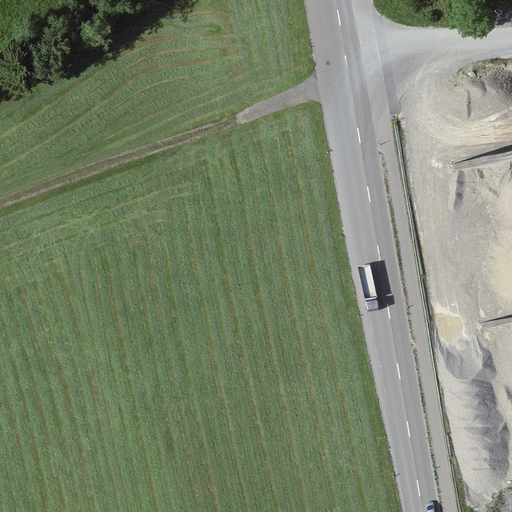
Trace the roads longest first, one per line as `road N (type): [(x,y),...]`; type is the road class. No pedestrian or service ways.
road 1 (primary): [(331,0),(426,511)]
road 2 (track): [(0,205),(344,80)]
